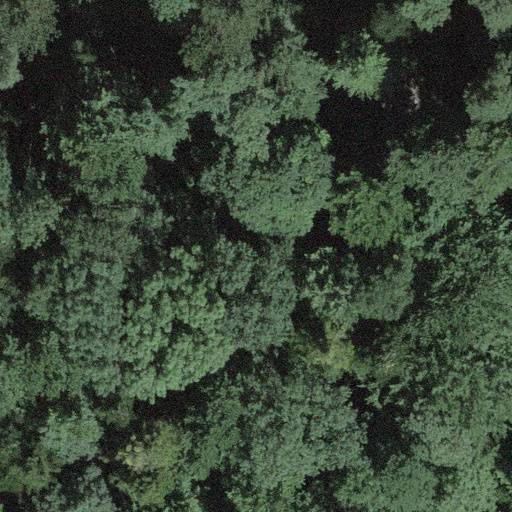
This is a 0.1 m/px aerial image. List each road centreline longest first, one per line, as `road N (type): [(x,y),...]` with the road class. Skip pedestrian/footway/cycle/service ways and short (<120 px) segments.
road 1 (track): [(0,259),(164,114),(251,73),(346,69),(414,104),(503,270),(511,271)]
road 2 (track): [(336,511),(511,262)]
